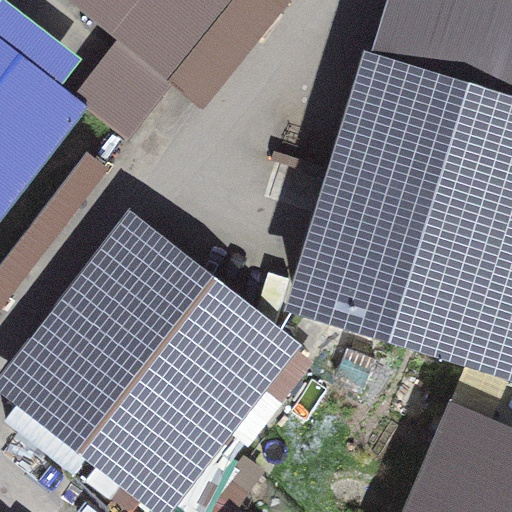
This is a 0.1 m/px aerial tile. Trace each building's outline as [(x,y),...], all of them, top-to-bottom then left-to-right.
[(79,0),(74,7),(168,83),(235,0),(79,0)] [(0,221),(88,107),(0,39),(0,221)] [(72,92),(123,135),(165,85),(114,42),(72,92)] [(370,61),(295,301),(488,361),(511,284),(511,55),(488,48),(474,94),(370,61)] [(23,397),(165,508),(288,349),(146,239),(23,397)] [(464,425),(441,502),(473,511),(495,434),(464,425)]
